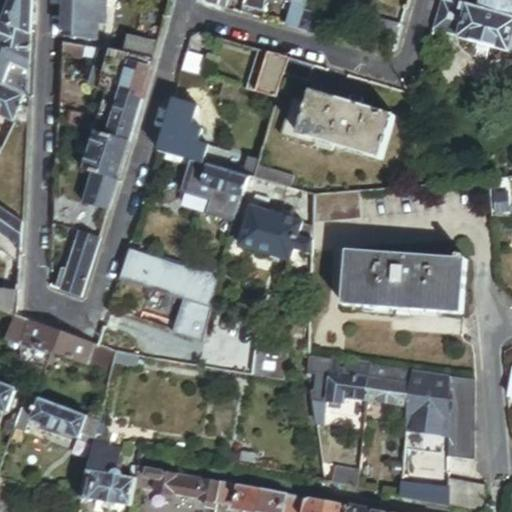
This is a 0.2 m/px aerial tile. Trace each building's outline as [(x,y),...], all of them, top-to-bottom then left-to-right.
[(16,0),(6,25),(35,39),(37,0),(16,0)] [(102,0),(97,0),(69,0),(66,41),(99,43),(100,28),(90,28),(91,15),(101,15),(102,0)] [(108,1),(102,0),(101,15),(91,15),(90,28),(100,28),(100,24),(106,25),(108,1)] [(205,0),(209,8),(226,12),(228,0),(205,0)] [(268,0),(245,0),(243,11),(264,17),(268,0)] [(305,14),(308,0),(273,0),(295,6),(289,30),(300,33),(305,14)] [(511,18),(481,10),(446,0),(445,0),(436,33),(461,39),(460,41),(481,47),(491,49),(511,54),(511,18)] [(511,0),(484,0),(481,10),(511,18),(511,0)] [(264,17),(243,11),(241,16),(262,22),(264,17)] [(300,33),(312,36),(317,17),(305,14),(300,33)] [(361,17),(354,39),(398,52),(405,30),(361,17)] [(35,39),(6,25),(0,39),(0,46),(34,64),(35,39)] [(192,40),(191,45),(205,49),(209,38),(201,35),(192,40)] [(79,74),(80,47),(66,45),(64,73),(79,74)] [(34,64),(0,46),(0,85),(28,99),(32,101),(34,64)] [(155,64),(159,51),(143,47),(139,60),(155,64)] [(111,61),(114,52),(103,51),(99,65),(96,76),(98,81),(99,84),(102,88),(109,90),(99,126),(105,127),(102,137),(109,139),(121,97),(125,84),(127,78),(118,76),(122,64),(111,61)] [(144,104),(155,64),(139,60),(114,52),(111,61),(122,64),(118,76),(127,78),(125,84),(121,97),(144,104)] [(291,62),(260,52),(253,75),(263,77),(261,83),(252,80),(248,92),(280,102),(287,78),(291,62)] [(212,61),(188,54),(183,73),(206,80),(212,61)] [(311,85),(316,69),(291,62),(287,78),(311,85)] [(263,77),(253,75),(252,80),(261,83),(263,77)] [(84,115),(92,89),(64,81),(62,108),(84,115)] [(28,99),(0,85),(0,163),(10,138),(0,133),(0,116),(15,124),(28,99)] [(397,119),(314,96),(311,105),(295,101),(284,140),(334,154),(335,150),(384,164),(397,119)] [(132,146),(144,104),(121,97),(109,139),(132,146)] [(199,109),(174,103),(160,155),(197,165),(204,167),(209,149),(200,146),(203,133),(193,130),(199,109)] [(83,132),(87,120),(74,116),(70,128),(83,132)] [(105,127),(99,126),(96,135),(97,136),(102,137),(105,127)] [(126,165),(132,146),(109,139),(102,137),(97,136),(91,155),(126,165)] [(120,184),(126,165),(91,155),(86,174),(120,184)] [(263,162),(253,160),(247,179),(251,180),(257,182),(261,169),(263,162)] [(204,167),(197,165),(189,194),(216,202),(212,216),(239,224),(246,200),(208,189),(213,169),(204,167)] [(246,200),(251,180),(247,179),(213,169),(208,189),(246,200)] [(298,180),(261,169),(257,182),(295,192),(298,180)] [(364,221),(362,193),(317,197),(316,226),(364,221)] [(298,251),(315,257),(315,242),(302,237),(307,224),(270,212),(274,201),(260,196),(244,248),(294,264),(298,251)] [(90,239),(96,215),(56,205),(55,230),(81,236),(90,239)] [(0,250),(22,268),(24,227),(0,208),(0,250)] [(82,301),(101,243),(90,239),(81,236),(68,275),(64,274),(58,293),(82,301)] [(449,261),(347,255),(344,309),(458,316),(461,262),(458,262),(458,258),(449,257),(449,261)] [(222,276),(226,265),(207,259),(204,270),(222,276)] [(0,312),(19,320),(21,296),(0,291),(0,312)] [(118,356),(19,320),(12,343),(25,348),(27,343),(114,374),(115,366),(118,356)] [(255,372),(289,376),(293,343),(260,339),(255,372)] [(142,359),(118,356),(115,366),(140,369),(142,359)] [(324,358),(312,356),(313,374),(322,375),(324,358)] [(373,365),(333,359),(329,405),(346,408),(347,400),(369,403),(373,367),(373,365)] [(410,409),(414,372),(373,367),(369,403),(410,409)] [(450,414),(450,377),(414,372),(410,409),(409,425),(425,426),(427,411),(450,414)] [(322,375),(313,374),(312,385),(320,386),(322,375)] [(477,382),(450,377),(450,414),(450,457),(475,460),(477,382)] [(27,393),(0,383),(0,410),(7,413),(9,408),(21,412),(27,393)] [(103,422),(27,393),(21,412),(19,418),(12,439),(22,442),(29,418),(86,440),(84,446),(96,450),(97,445),(99,437),(103,422)] [(111,414),(105,412),(103,422),(99,437),(105,437),(111,414)] [(11,441),(12,439),(19,418),(13,416),(11,420),(6,425),(3,434),(6,439),(11,441)] [(403,475),(403,483),(418,484),(424,439),(407,437),(404,469),(403,475)] [(122,449),(97,445),(96,450),(121,455),(122,449)] [(120,461),(121,455),(96,450),(95,456),(120,461)] [(119,468),(120,461),(95,456),(85,500),(87,500),(87,502),(95,503),(96,501),(135,508),(138,489),(140,478),(123,475),(123,472),(123,471),(121,469),(119,468)] [(219,503),(223,480),(142,466),(140,478),(138,489),(219,503)] [(14,484),(0,479),(0,511),(10,511),(12,506),(6,504),(14,484)] [(304,511),(308,496),(223,480),(219,503),(218,507),(248,511),(304,511)] [(450,480),(451,501),(451,507),(482,511),(485,511),(486,487),(450,480)] [(416,490),(402,488),(401,499),(414,502),(416,490)] [(350,511),(352,503),(308,496),(304,511),(350,511)] [(394,511),(352,503),(350,511),(394,511)]
